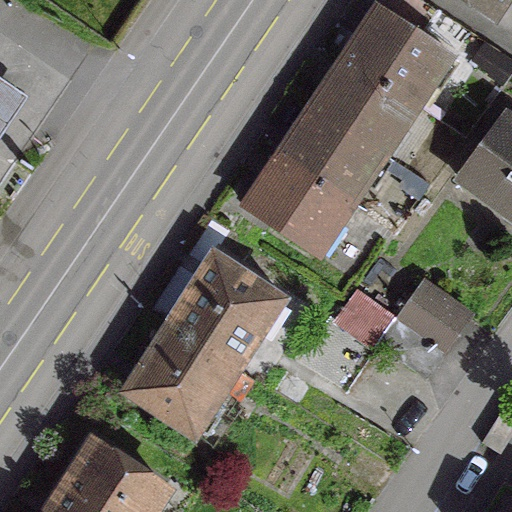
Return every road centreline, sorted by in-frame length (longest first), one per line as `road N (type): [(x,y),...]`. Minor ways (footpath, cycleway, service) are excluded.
road 1 (tertiary): [(0,358),(249,0)]
road 2 (residential): [(511,381),(423,511)]
